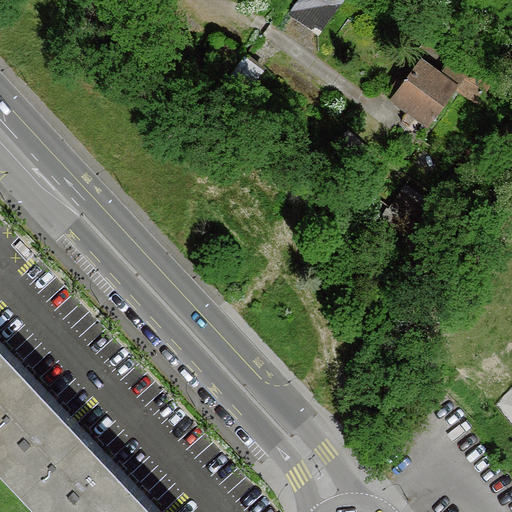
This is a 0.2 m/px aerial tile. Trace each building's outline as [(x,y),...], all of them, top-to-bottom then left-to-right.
[(344,0),(300,0),(292,13),(321,33),(344,0)] [(344,11),(323,39),(335,48),(356,20),(344,11)] [(247,51),(224,34),(198,68),(221,85),(247,51)] [(460,52),(447,73),(461,84),(459,86),(481,102),(495,76),(460,52)] [(266,68),(248,54),(227,81),(244,95),(266,68)] [(402,78),(392,91),(432,122),(459,86),(461,84),(447,73),(428,58),(409,83),(402,78)] [(376,152),(351,128),(343,137),(368,160),(376,152)] [(242,151),(231,163),(266,197),(277,185),(242,151)] [(231,163),(202,193),(256,246),(286,216),(266,197),(231,163)] [(434,202),(407,184),(386,217),(413,234),(434,202)] [(166,511),(0,337),(0,461),(48,511),(166,511)]
